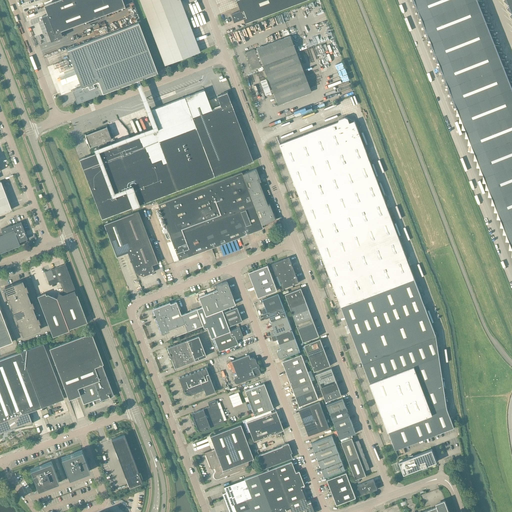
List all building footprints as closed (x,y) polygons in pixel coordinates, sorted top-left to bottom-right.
[(60,30),(125,6),(124,6),(129,4),(127,0),(55,0),(44,5),(47,14),(41,16),(51,41),(62,36),(60,30)] [(139,0),(165,65),(200,51),(180,0),(139,0)] [(305,0),(241,0),(243,6),(238,7),(240,11),(231,15),(233,22),(243,19),(244,23),(305,0)] [(511,88),(477,0),(414,0),(511,247),(511,88)] [(138,22),(67,49),(81,86),(72,90),(77,102),(87,98),(91,97),(106,91),(119,86),(131,81),(135,80),(152,127),(94,149),(95,153),(99,152),(98,151),(157,129),(139,79),(143,77),(157,72),(138,22)] [(311,92),(290,36),(256,48),(257,50),(255,51),(254,49),(245,52),(251,69),(260,66),(260,65),(262,64),(277,105),(311,92)] [(253,161),(227,92),(216,96),(220,106),(211,109),(204,89),(146,111),(154,131),(108,148),(106,141),(111,139),(111,138),(107,127),(106,127),(106,126),(85,134),(85,135),(89,146),(89,147),(90,147),(95,145),(98,152),(79,159),(101,219),(253,161)] [(436,336),(414,278),(354,121),(345,117),(339,119),(338,122),(279,144),(341,306),(395,450),(454,427),(447,408),(436,336)] [(275,219),(269,204),(267,205),(259,182),(260,181),(256,169),(242,174),(241,172),(157,204),(179,260),(263,228),(261,225),(275,219)] [(0,213),(11,209),(1,181),(0,181),(0,213)] [(158,262),(138,211),(104,224),(116,257),(127,253),(135,272),(143,276),(154,271),(152,265),(158,262)] [(27,239),(21,221),(1,229),(3,234),(0,235),(0,252),(20,245),(19,242),(27,239)] [(299,282),(294,270),(289,257),(273,263),(283,288),(299,282)] [(87,322),(77,294),(76,294),(74,290),(75,290),(65,264),(44,272),(49,285),(59,281),(63,291),(62,292),(61,294),(59,293),(56,298),(48,294),(46,295),(45,293),(37,296),(52,335),(87,322)] [(277,290),(271,274),(268,265),(249,272),(258,298),(277,290)] [(35,318),(32,308),(34,307),(32,301),(29,302),(25,292),(28,291),(26,285),(23,286),(21,280),(5,287),(7,292),(4,293),(6,299),(9,298),(13,308),(10,309),(12,315),(15,314),(19,324),(16,325),(19,331),(21,330),(23,336),(40,329),(38,324),(40,323),(38,317),(35,318)] [(235,304),(232,298),(233,297),(226,281),(215,285),(217,290),(198,297),(202,306),(205,315),(221,309),(235,304)] [(314,322),(309,309),(301,288),(285,294),(298,328),(303,342),(319,336),(314,322)] [(300,351),(288,318),(278,293),(262,299),(266,308),(262,309),(261,311),(263,314),(264,317),(266,318),(269,317),(274,330),(271,331),(270,333),(273,340),(275,341),(278,340),(281,349),(278,350),(277,352),(279,358),(281,358),(300,351)] [(229,331),(228,326),(222,312),(221,309),(205,315),(202,306),(181,314),(176,301),(170,304),(169,302),(152,309),(154,314),(153,314),(153,315),(154,317),(155,317),(162,334),(165,333),(167,339),(202,325),(204,328),(207,327),(211,338),(213,337),(229,331)] [(242,321),(236,307),(222,312),(228,326),(242,321)] [(0,346),(12,341),(0,308),(0,346)] [(238,344),(236,339),(243,337),(239,327),(229,331),(213,337),(219,351),(238,344)] [(106,377),(101,364),(103,364),(91,332),(49,348),(68,399),(80,395),(83,404),(114,392),(108,376),(106,377)] [(206,356),(198,335),(187,339),(167,347),(169,353),(168,354),(168,356),(171,359),(174,368),(195,360),(206,356)] [(330,365),(325,352),(320,339),(304,345),(315,371),(330,365)] [(64,398),(43,343),(21,352),(0,359),(0,433),(4,431),(6,430),(8,429),(10,428),(14,427),(16,426),(20,425),(24,424),(26,424),(28,424),(32,423),(32,420),(31,421),(28,412),(64,398)] [(260,372),(258,368),(259,367),(258,363),(257,363),(255,359),(254,358),(253,358),(252,358),(250,358),(248,354),(231,361),(237,376),(235,377),(234,377),(234,379),(234,380),(234,381),(235,383),(236,383),(237,383),(258,375),(259,374),(260,373),(260,372)] [(319,399),(308,372),(302,354),(282,361),(299,406),(319,399)] [(215,391),(206,367),(193,372),(194,373),(191,374),(191,373),(178,378),(183,391),(184,391),(185,392),(185,393),(186,393),(187,393),(187,394),(188,394),(189,394),(190,393),(190,394),(203,389),(206,395),(215,391)] [(342,395),(337,382),(332,368),(316,374),(326,401),(342,395)] [(273,408),(267,392),(264,383),(245,390),(254,416),(273,408)] [(242,403),(237,392),(228,395),(233,407),(242,403)] [(356,433),(350,416),(343,398),(327,405),(340,439),(356,433)] [(224,422),(215,400),(207,403),(209,406),(193,413),(193,414),(192,414),(192,415),(194,420),(194,421),(193,422),(194,425),(194,424),(195,424),(195,425),(196,425),(198,430),(199,430),(199,431),(200,430),(200,431),(224,422)] [(329,428),(320,402),(299,410),(309,435),(314,433),(329,428)] [(283,430),(279,420),(276,411),(246,422),(253,441),(283,430)] [(253,458),(240,424),(210,436),(215,449),(204,452),(211,469),(214,468),(215,472),(214,472),(214,473),(213,474),(213,475),(213,476),(214,477),(215,478),(216,478),(216,479),(217,479),(218,478),(248,467),(248,460),(253,458)] [(124,435),(111,439),(128,485),(139,481),(140,483),(142,482),(141,479),(142,478),(140,472),(138,472),(124,435)] [(345,470),(339,452),(332,435),(312,443),(325,477),(345,470)] [(370,469),(364,455),(359,440),(354,442),(352,438),(341,442),(356,480),(366,476),(365,471),(370,469)] [(292,457),(290,453),(292,452),(289,444),(288,444),(288,443),(286,443),(281,445),(282,446),(258,455),(263,468),(292,457)] [(427,464),(436,461),(432,449),(400,461),(405,473),(422,466),(423,469),(428,467),(427,464)] [(90,471),(82,450),(61,458),(69,479),(90,471)] [(306,501),(304,497),(300,486),(304,485),(298,471),(295,472),(291,461),(223,487),(225,492),(222,493),(229,511),(284,511),(286,511),(285,508),(289,506),(291,511),(314,511),(310,500),(306,501)] [(59,483),(51,462),(30,470),(38,490),(59,483)] [(356,498),(346,472),(327,480),(337,505),(356,498)] [(378,489),(374,479),(358,485),(362,495),(378,489)] [(449,511),(450,511),(449,511),(447,507),(448,507),(448,506),(447,507),(446,503),(437,507),(437,506),(436,507),(432,509),(432,508),(431,508),(431,509),(427,511),(427,510),(426,510),(426,511),(422,511),(449,511)]
